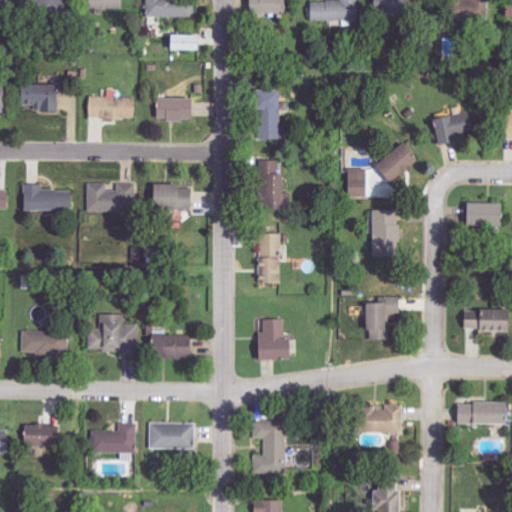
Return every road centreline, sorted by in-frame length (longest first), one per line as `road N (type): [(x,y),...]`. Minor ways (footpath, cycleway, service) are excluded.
road 1 (residential): [(0,388),(226,391),(434,364),(511,364)]
road 2 (residential): [(223,0),(226,511)]
road 3 (residential): [(0,149),(223,153)]
road 4 (residential): [(434,364),(436,182)]
road 5 (residential): [(434,364),(431,511)]
